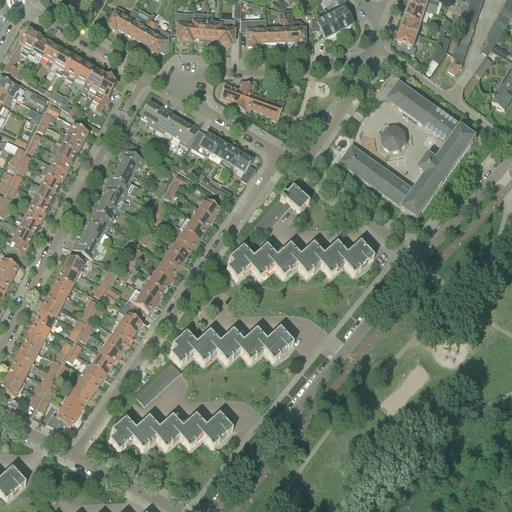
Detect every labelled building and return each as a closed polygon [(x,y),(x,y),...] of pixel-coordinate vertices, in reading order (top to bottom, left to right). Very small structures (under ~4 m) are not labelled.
[(341,13),(330,18),(338,34),(351,27),(346,17),(352,13),(349,9),(345,4),(342,0),(334,0),(341,13)] [(427,0),(411,0),(409,8),(426,13),(432,15),(436,3),(430,1),(427,0)] [(449,8),(446,17),(450,19),(452,15),(459,17),(463,6),(456,3),(454,9),(449,8)] [(469,8),(469,9),(480,13),(482,7),(471,3),(469,8)] [(511,8),(505,5),(503,11),(511,15),(511,8)] [(463,6),(459,17),(465,19),(467,14),(469,9),(469,8),(463,6)] [(409,8),(405,20),(422,26),(426,13),(409,8)] [(469,9),(467,14),(478,18),(480,13),(469,9)] [(112,20),(107,29),(115,34),(116,31),(124,36),(136,15),(132,13),(129,17),(117,10),(112,20)] [(511,15),(503,11),(500,16),(511,22),(511,19),(511,15)] [(465,19),(465,20),(477,24),(478,18),(467,14),(465,19)] [(124,36),(140,46),(153,24),(148,21),(147,24),(136,17),(137,15),(136,15),(124,36)] [(500,16),(497,21),(508,27),(509,25),(511,22),(500,16)] [(177,25),(176,36),(178,37),(177,45),(191,46),(192,25),(193,18),(181,17),(180,25),(177,25)] [(191,41),(204,42),(206,18),(193,17),(193,18),(192,25),(191,46),(191,41)] [(204,42),(217,43),(218,27),(212,26),(212,24),(210,24),(211,18),(206,18),(204,42)] [(338,34),(330,18),(318,25),(315,20),(312,22),(312,30),(312,34),(318,34),(318,32),(320,31),(325,41),(338,34)] [(279,29),(265,30),(266,46),(285,46),(284,20),(278,20),(279,29)] [(287,20),(284,20),(285,46),(295,45),(295,48),(305,48),(304,28),(299,24),(292,24),(292,22),(288,22),(287,20)] [(405,20),(401,32),(417,38),(418,38),(422,26),(405,20)] [(465,20),(463,26),(475,29),(477,24),(465,20)] [(497,21),(494,27),(505,32),(508,27),(497,21)] [(217,43),(217,48),(230,49),(230,41),(232,41),(234,23),(219,22),(218,27),(217,43)] [(441,32),(446,34),(450,23),(445,22),(441,32)] [(240,24),(240,36),(247,35),(247,50),(256,50),(256,47),(266,46),(265,30),(265,23),(240,24)] [(153,24),(140,46),(149,51),(148,53),(156,58),(158,53),(163,56),(167,48),(167,39),(168,37),(155,30),(157,26),(153,24)] [(463,26),(461,31),(473,35),(475,29),(463,26)] [(494,27),(491,32),(502,38),(505,32),(494,27)] [(461,31),(460,37),(471,41),(473,35),(461,31)] [(20,56),(26,60),(38,40),(39,39),(27,32),(3,74),(14,81),(18,75),(19,73),(12,69),(20,56)] [(401,32),(397,45),(403,47),(401,52),(401,53),(414,57),(417,51),(413,50),(416,41),(417,38),(401,32)] [(491,32),(489,38),(499,43),(502,38),(491,32)] [(440,44),(439,46),(441,46),(439,53),(446,55),(450,43),(444,40),(445,36),(441,35),(438,43),(440,44)] [(460,37),(458,43),(469,46),(471,41),(460,37)] [(488,45),(494,48),(495,48),(499,43),(489,38),(485,44),(488,45)] [(38,67),(41,61),(50,46),(48,45),(48,44),(45,42),(43,42),(38,40),(26,60),(38,67)] [(458,43),(456,48),(467,52),(469,46),(458,43)] [(481,54),(487,58),(491,53),(495,48),(494,48),(488,45),(481,54)] [(50,46),(41,61),(47,64),(47,65),(45,68),(49,70),(50,71),(51,71),(61,53),(56,50),(55,48),(52,46),(51,47),(50,46)] [(441,46),(439,46),(437,51),(430,61),(438,67),(445,57),(446,55),(439,53),(441,46)] [(456,48),(454,54),(465,58),(467,52),(456,48)] [(491,53),(497,57),(506,63),(510,57),(495,48),(491,53)] [(61,79),(72,59),(71,59),(71,57),(67,55),(66,55),(61,53),(51,71),(46,80),(51,83),(55,76),(61,79)] [(487,58),(475,75),(480,79),(492,64),(497,57),(491,53),(487,58)] [(465,58),(454,54),(452,59),(462,67),(465,58)] [(72,59),(61,79),(72,86),(72,85),(83,66),(82,65),(82,64),(78,61),(77,62),(72,59)] [(462,69),(455,63),(447,74),(455,79),(462,69)] [(72,85),(76,87),(75,88),(82,92),(85,88),(94,72),(93,71),(93,70),(90,68),(87,68),(83,66),(72,85)] [(81,95),(85,98),(87,95),(93,98),(106,77),(100,74),(99,75),(94,72),(85,88),(82,92),(81,95)] [(495,101),(495,100),(493,103),(494,103),(492,106),(498,110),(497,111),(502,113),(503,113),(505,114),(511,101),(511,73),(506,81),(507,82),(498,98),(497,98),(495,101)] [(18,75),(14,81),(20,84),(23,78),(18,75)] [(106,77),(93,98),(101,102),(95,111),(100,114),(117,84),(106,77)] [(0,81),(0,95),(8,100),(12,102),(15,103),(17,98),(18,97),(16,96),(18,91),(13,88),(8,85),(0,81)] [(352,148),(339,166),(417,222),(464,157),(477,139),(464,130),(428,104),(426,103),(425,102),(398,83),(385,101),(447,146),(436,161),(428,155),(417,171),(424,177),(413,193),(352,148)] [(28,88),(37,94),(40,90),(30,85),(28,88)] [(270,122),(277,124),(284,106),(277,103),(276,106),(250,97),(253,89),(242,85),(239,92),(224,86),(219,101),(234,106),(232,109),(244,114),(246,110),(271,119),(270,122)] [(48,100),(59,107),(64,99),(63,99),(52,93),(48,100)] [(0,95),(0,109),(6,112),(12,102),(8,100),(0,95)] [(46,103),(32,95),(28,101),(43,109),(46,103)] [(64,99),(60,106),(64,108),(68,102),(64,99)] [(148,105),(139,120),(147,125),(146,127),(154,132),(166,112),(157,107),(156,110),(148,105)] [(0,109),(0,120),(4,123),(9,114),(6,112),(0,109)] [(56,120),(59,114),(49,109),(46,115),(56,120)] [(166,112),(154,132),(163,137),(164,135),(172,139),(181,124),(174,120),(175,118),(166,112)] [(46,115),(39,128),(45,131),(45,130),(46,131),(49,124),(53,127),(56,120),(46,115)] [(29,125),(34,127),(38,120),(33,117),(29,125)] [(181,124),(172,139),(179,144),(178,146),(187,151),(188,150),(197,134),(198,131),(189,126),(188,128),(181,124)] [(71,127),(65,138),(66,138),(82,146),(87,136),(71,127)] [(382,150),(390,155),(400,154),(406,146),(404,136),(396,130),(386,132),(380,140),(382,150)] [(208,155),(210,157),(218,143),(206,136),(205,139),(197,134),(188,150),(205,160),(208,155)] [(61,136),(56,146),(61,148),(77,157),(82,146),(66,138),(65,138),(61,136)] [(34,137),(29,146),(36,149),(41,140),(34,137)] [(16,139),(13,145),(24,150),(27,145),(16,139)] [(121,142),(117,149),(124,153),(138,160),(142,153),(121,142)] [(210,157),(221,163),(229,150),(218,143),(210,157)] [(7,146),(4,152),(14,156),(17,150),(7,146)] [(36,149),(29,146),(25,154),(32,157),(36,149)] [(51,156),(55,159),(71,167),(77,157),(61,148),(56,146),(51,156)] [(221,163),(232,170),(240,156),(229,150),(221,163)] [(17,151),(13,159),(14,160),(18,162),(22,153),(17,151)] [(121,164),(118,171),(133,179),(137,171),(139,172),(144,163),(138,160),(124,153),(120,159),(119,161),(119,162),(121,164)] [(142,153),(138,160),(144,163),(147,157),(146,155),(142,153)] [(240,156),(232,170),(235,172),(244,177),(241,183),(245,185),(246,186),(245,187),(246,188),(254,173),(253,173),(248,170),(249,169),(252,163),(240,156)] [(24,158),(19,166),(24,168),(27,170),(31,161),(24,158)] [(11,163),(9,168),(14,170),(18,162),(14,160),(13,159),(11,163)] [(55,159),(49,169),(66,177),(71,167),(55,159)] [(24,168),(19,166),(15,175),(22,179),(27,170),(24,168)] [(177,171),(186,177),(189,172),(181,166),(177,171)] [(46,167),(40,177),(44,179),(60,188),(66,177),(49,169),(46,167)] [(172,168),(168,174),(174,177),(177,171),(172,168)] [(131,188),(129,186),(133,179),(118,171),(114,178),(111,177),(106,186),(126,196),(134,201),(139,192),(131,188)] [(4,176),(0,184),(7,187),(10,179),(4,176)] [(14,177),(9,188),(15,191),(16,191),(21,181),(14,177)] [(176,177),(168,192),(174,195),(175,195),(180,187),(184,189),(187,183),(176,177)] [(44,179),(39,190),(55,198),(60,188),(44,179)] [(203,180),(199,186),(205,190),(208,184),(203,180)] [(161,184),(157,191),(163,194),(166,187),(161,184)] [(208,184),(205,190),(215,197),(216,198),(220,192),(208,184)] [(122,205),(126,196),(106,186),(101,195),(104,197),(100,204),(116,212),(123,216),(127,208),(122,205)] [(34,187),(28,197),(50,209),(55,198),(39,190),(34,187)] [(15,191),(9,188),(5,197),(12,200),(16,191),(15,191)] [(163,194),(157,191),(154,198),(159,201),(163,194)] [(220,192),(216,198),(226,204),(230,196),(220,191),(220,192)] [(280,200),(281,201),(289,209),(290,209),(298,216),(308,205),(292,191),(285,198),(283,196),(280,200)] [(174,195),(168,192),(164,200),(170,204),(175,195),(174,195)] [(28,197),(25,203),(30,206),(28,210),(28,211),(44,219),(50,209),(28,197)] [(4,200),(0,208),(0,209),(6,212),(10,204),(4,200)] [(278,202),(276,205),(285,214),(289,209),(281,201),(279,203),(278,202)] [(205,203),(198,214),(212,224),(220,213),(205,203)] [(92,213),(89,219),(109,229),(114,221),(112,219),(116,212),(100,204),(95,214),(92,213)] [(276,205),(272,210),(281,218),(285,214),(276,205)] [(160,207),(155,214),(162,218),(166,210),(160,207)] [(28,210),(22,221),(39,229),(44,219),(28,210)] [(272,210),(267,215),(276,223),(281,218),(272,210)] [(162,218),(155,214),(150,223),(157,227),(162,218)] [(198,214),(191,224),(205,234),(212,224),(198,214)] [(267,215),(263,220),(272,228),(276,223),(267,215)] [(20,226),(17,231),(33,240),(39,229),(22,221),(18,219),(15,224),(20,226)] [(88,226),(83,237),(99,245),(103,237),(105,238),(109,229),(89,219),(86,225),(88,226)] [(263,220),(258,225),(267,233),(272,228),(263,220)] [(181,230),(179,232),(184,234),(198,244),(205,234),(191,224),(187,221),(181,230)] [(267,233),(258,225),(254,230),(263,238),(267,233)] [(148,227),(143,237),(149,241),(149,242),(155,231),(148,227)] [(17,231),(12,242),(28,250),(33,240),(17,231)] [(184,234),(177,245),(191,255),(198,244),(184,234)] [(99,245),(83,237),(78,247),(75,246),(72,252),(92,263),(97,253),(94,252),(99,245)] [(149,241),(143,237),(139,244),(145,248),(149,242),(149,241)] [(8,239),(5,244),(9,247),(6,252),(14,256),(22,261),(28,250),(12,242),(8,239)] [(177,245),(169,255),(184,265),(191,255),(177,245)] [(349,262),(343,268),(351,277),(350,277),(352,279),(352,278),(353,279),(373,262),(359,246),(346,258),(349,262)] [(123,257),(127,259),(132,250),(128,247),(123,257)] [(326,263),(319,269),(327,278),(328,280),(329,280),(343,268),(349,262),(346,258),(336,247),(322,259),(326,263)] [(303,264),(296,270),(304,279),(303,279),(305,281),(305,280),(306,281),(319,269),(326,263),(322,259),(312,248),(299,260),(303,264)] [(289,249),(276,261),(279,265),(273,271),(281,280),(280,280),(281,282),(282,281),(283,282),(296,270),(303,264),(299,260),(289,249)] [(256,266),(249,272),(257,281),(258,283),(259,282),(259,283),(273,271),(279,265),(276,261),(265,250),(252,262),(256,266)] [(135,251),(130,259),(137,263),(142,254),(135,251)] [(231,267),(225,272),(233,281),(233,282),(235,284),(235,283),(236,284),(249,272),(256,266),(252,262),(242,251),(228,263),(227,264),(228,265),(229,264),(231,267)] [(68,259),(62,271),(78,279),(84,267),(86,262),(73,255),(70,260),(68,259)] [(169,255),(162,265),(177,275),(184,265),(169,255)] [(137,263),(130,259),(126,268),(132,271),(137,263)] [(0,275),(11,282),(17,270),(1,262),(0,261),(0,275)] [(162,265),(155,276),(169,286),(177,275),(162,265)] [(62,271),(56,282),(72,290),(78,279),(62,271)] [(119,281),(118,282),(125,285),(125,284),(130,275),(123,272),(119,281)] [(107,274),(98,289),(104,293),(113,278),(107,274)] [(0,276),(0,290),(5,293),(11,282),(0,276)] [(155,276),(148,286),(162,296),(169,286),(155,276)] [(56,282),(51,293),(66,301),(72,290),(56,282)] [(148,286),(141,296),(155,306),(162,296),(148,286)] [(104,293),(98,289),(93,297),(99,301),(104,293)] [(110,289),(106,295),(116,302),(120,296),(110,289)] [(51,293),(45,304),(60,312),(66,301),(51,293)] [(116,302),(106,295),(102,301),(112,308),(116,302)] [(128,303),(125,308),(141,320),(145,315),(148,317),(155,306),(141,296),(134,307),(128,303)] [(90,303),(85,311),(91,315),(96,306),(90,303)] [(45,304),(39,315),(54,323),(60,312),(45,304)] [(125,320),(119,328),(134,338),(141,327),(138,325),(141,320),(125,308),(119,316),(125,320)] [(91,315),(85,311),(80,319),(86,323),(91,315)] [(89,321),(96,325),(101,316),(95,312),(89,321)] [(39,315),(33,326),(49,334),(54,323),(39,315)] [(77,323),(72,332),(72,333),(73,332),(79,335),(84,327),(77,323)] [(87,325),(82,333),(89,337),(94,329),(87,325)] [(33,326),(27,338),(43,346),(49,334),(33,326)] [(119,328),(112,338),(126,348),(134,338),(119,328)] [(72,333),(72,332),(68,339),(74,343),(79,335),(73,332),(72,333)] [(89,337),(82,333),(77,342),(84,346),(89,337)] [(269,349),(263,355),(271,364),(270,364),(272,366),(272,365),(272,366),(287,352),(292,348),(279,333),(265,345),(269,349)] [(222,351),(216,357),(224,366),(225,367),(226,368),(239,356),(246,350),(242,345),(232,334),(218,346),(222,351)] [(246,350),(239,356),(247,365),(248,367),(249,366),(249,367),(263,355),(269,349),(265,345),(255,334),(242,345),(246,350)] [(199,352),(193,358),(200,367),(202,368),(202,369),(216,357),(222,351),(218,346),(209,335),(195,347),(199,352)] [(175,353),(169,358),(177,367),(177,368),(178,369),(179,369),(179,370),(193,358),(199,352),(195,347),(185,336),(171,349),(170,350),(171,350),(172,350),(174,352),(175,353)] [(27,338),(22,349),(37,357),(43,346),(27,338)] [(112,338),(105,348),(119,358),(126,348),(112,338)] [(64,345),(59,354),(60,354),(66,357),(71,349),(64,345)] [(74,346),(70,354),(76,358),(81,350),(74,346)] [(105,348),(98,358),(112,368),(119,358),(105,348)] [(22,349),(16,360),(31,368),(37,357),(22,349)] [(60,354),(59,354),(54,362),(61,365),(66,357),(60,354)] [(76,358),(70,354),(64,363),(71,367),(76,358)] [(98,358),(91,369),(105,379),(112,368),(98,358)] [(16,360),(10,371),(25,379),(31,368),(16,360)] [(53,364),(46,376),(47,376),(47,375),(54,379),(60,368),(53,364)] [(87,366),(80,376),(84,379),(98,389),(105,379),(91,369),(87,366)] [(171,367),(167,371),(175,380),(179,376),(171,367)] [(62,368),(57,376),(63,380),(68,372),(62,368)] [(10,371),(4,382),(20,390),(25,379),(10,371)] [(167,371),(162,375),(170,384),(175,380),(167,371)] [(47,376),(46,376),(43,381),(49,386),(54,379),(47,375),(47,376)] [(162,375),(157,379),(166,388),(170,384),(162,375)] [(63,380),(57,376),(51,384),(58,388),(63,380)] [(84,379),(76,389),(91,399),(98,389),(84,379)] [(157,379),(153,383),(161,392),(166,388),(157,379)] [(0,394),(3,396),(0,402),(0,404),(15,412),(18,407),(12,404),(20,390),(4,382),(0,390),(0,394)] [(43,382),(39,387),(45,391),(48,385),(43,382)] [(153,383),(148,388),(157,397),(161,392),(153,383)] [(51,386),(44,397),(50,401),(57,390),(51,386)] [(39,387),(33,398),(39,401),(45,391),(39,387)] [(148,388),(144,392),(152,401),(157,397),(148,388)] [(76,389),(69,400),(84,409),(91,399),(76,389)] [(144,392),(139,396),(147,405),(152,401),(144,392)] [(147,405),(139,396),(134,400),(143,409),(147,405)] [(50,401),(44,397),(41,403),(36,413),(42,416),(47,406),(50,401)] [(39,401),(33,398),(27,409),(33,412),(39,401)] [(69,400),(62,410),(77,420),(84,409),(69,400)] [(51,419),(45,428),(61,436),(66,428),(69,430),(69,431),(77,420),(62,410),(55,421),(54,421),(51,419)] [(208,434),(202,440),(210,449),(209,450),(211,451),(212,451),(232,433),(218,418),(205,430),(208,434)] [(185,435),(178,441),(186,450),(186,451),(188,452),(189,453),(202,440),(208,434),(205,430),(194,419),(181,431),(185,435)] [(161,436),(155,443),(165,453),(178,441),(185,435),(181,431),(171,420),(158,432),(161,436)] [(138,437),(132,443),(142,454),(155,443),(161,436),(158,432),(148,421),(135,433),(138,437)] [(114,439),(108,444),(119,455),(132,443),(138,437),(135,433),(124,422),(111,435),(110,436),(110,437),(111,436),(114,439)] [(11,472),(0,481),(0,486),(1,488),(0,489),(0,500),(5,505),(25,487),(11,472)]
